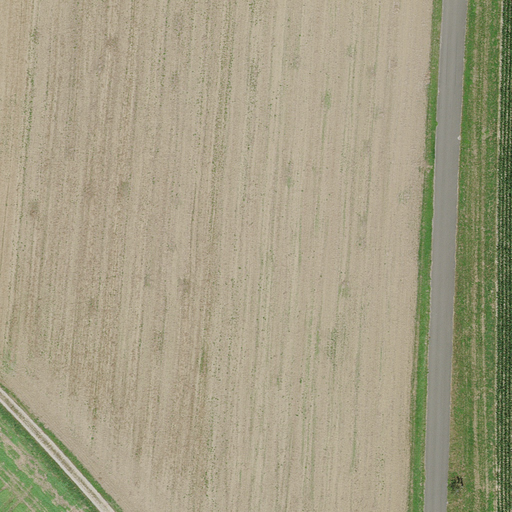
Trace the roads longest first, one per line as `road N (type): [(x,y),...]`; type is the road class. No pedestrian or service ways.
road 1 (unclassified): [(433,511),(450,0)]
road 2 (track): [(101,511),(0,400)]
